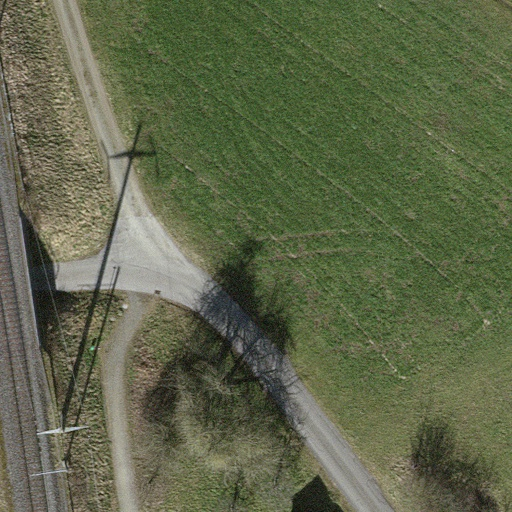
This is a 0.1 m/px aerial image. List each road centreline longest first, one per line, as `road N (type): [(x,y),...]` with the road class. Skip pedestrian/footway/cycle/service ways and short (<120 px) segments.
road 1 (track): [(161,257),(227,314),(381,511)]
road 2 (track): [(161,257),(61,0)]
road 3 (track): [(0,287),(161,257)]
